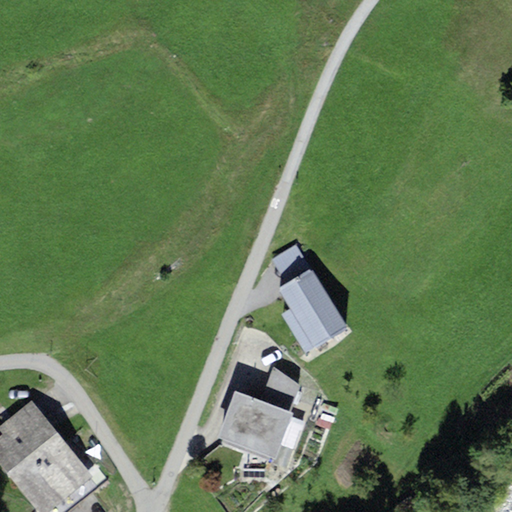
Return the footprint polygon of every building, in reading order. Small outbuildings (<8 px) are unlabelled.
[(286,285),(312,269),(296,244),(271,259),(286,285)] [(295,319),(329,298),(312,269),(286,285),(278,290),(290,309),(295,319)] [(314,349),(348,328),(329,298),(295,319),(314,349)] [(306,354),(314,349),(295,319),(290,309),(282,314),(306,354)] [(260,401),(291,413),(301,385),(273,368),(260,401)] [(260,401),(235,392),(218,439),(275,460),(292,413),(291,413),(260,401)] [(93,477),(31,401),(0,426),(0,432),(0,433),(0,463),(39,511),(49,511),(59,504),(93,477)]
